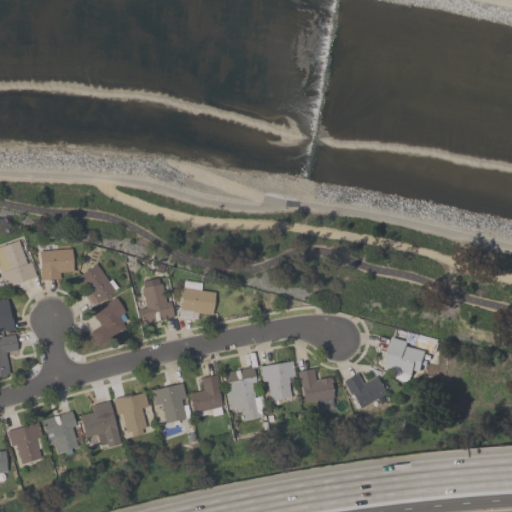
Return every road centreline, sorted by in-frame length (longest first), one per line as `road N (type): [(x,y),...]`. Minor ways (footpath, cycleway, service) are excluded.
road 1 (residential): [(0,401),(64,377),(291,330)]
road 2 (motorway): [(511,470),(363,485),(225,511)]
road 3 (motorway): [(511,500),(388,511)]
